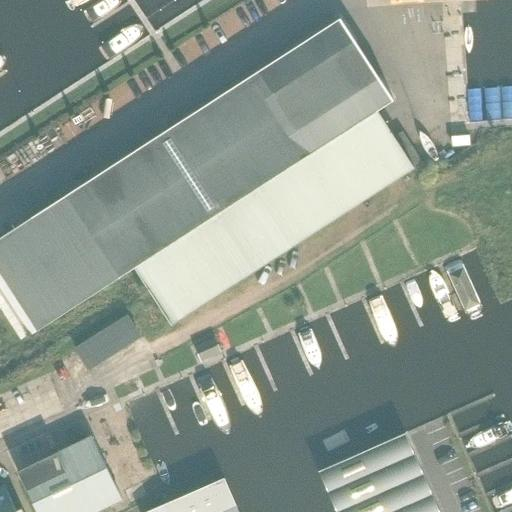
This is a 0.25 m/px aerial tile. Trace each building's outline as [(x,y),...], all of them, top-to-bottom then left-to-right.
[(393,137),(377,112),(394,101),(340,19),(0,238),(0,290),(30,336),(134,269),(171,326),(414,169),(419,177),(428,172),(401,131),(393,137)] [(137,336),(126,318),(75,351),(86,368),(137,336)] [(200,362),(220,353),(214,338),(193,347),(200,362)] [(413,454),(405,434),(318,472),(327,492),(413,454)] [(36,511),(97,511),(122,500),(92,437),(18,472),(36,511)] [(336,511),(422,474),(413,454),(327,492),(335,511),(336,511)] [(391,511),(431,495),(422,474),(336,511),(391,511)] [(130,505),(147,496),(141,483),(124,492),(130,505)] [(228,486),(169,511),(225,511),(237,507),(228,486)] [(16,511),(5,487),(0,488),(0,511),(23,511),(22,509),(16,511)] [(438,511),(431,495),(391,511),(438,511)]
